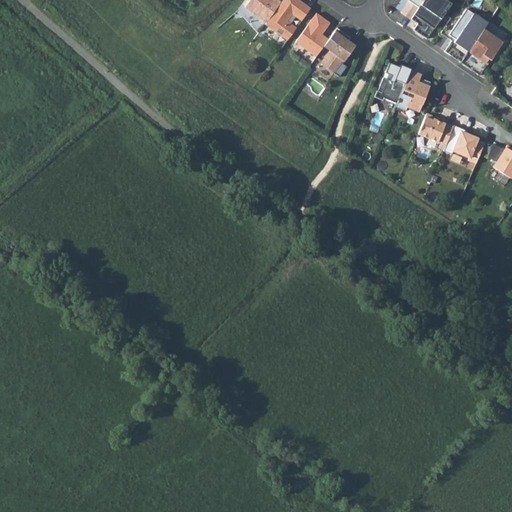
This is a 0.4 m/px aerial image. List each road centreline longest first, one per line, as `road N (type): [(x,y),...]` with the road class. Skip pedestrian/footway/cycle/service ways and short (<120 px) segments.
road 1 (track): [(21,0),(173,133),(511,382)]
road 2 (residential): [(370,15),(511,113)]
